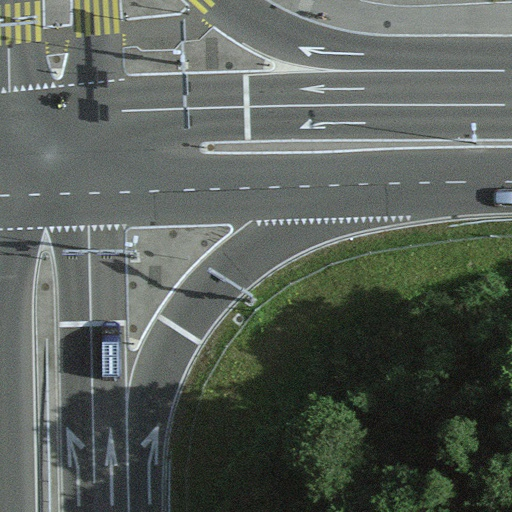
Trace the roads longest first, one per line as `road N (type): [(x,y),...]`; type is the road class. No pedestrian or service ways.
road 1 (motorway): [(145,511),(151,392),(187,313),(227,270),(409,145)]
road 2 (motorway): [(51,157),(10,283),(17,511)]
road 3 (motorway): [(95,511),(88,260),(51,157)]
road 4 (secondary): [(51,157),(409,145)]
road 5 (secondary): [(511,82),(406,52),(319,53),(283,41),(219,0)]
road 6 (secondary): [(46,0),(51,157)]
